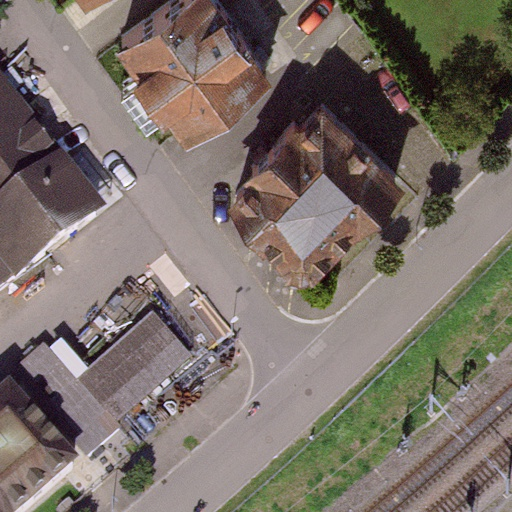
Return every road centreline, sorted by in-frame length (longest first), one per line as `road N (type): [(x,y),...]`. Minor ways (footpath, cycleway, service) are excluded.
road 1 (residential): [(30,0),(318,385)]
road 2 (residential): [(511,181),(318,385)]
road 3 (residential): [(318,385),(175,511)]
